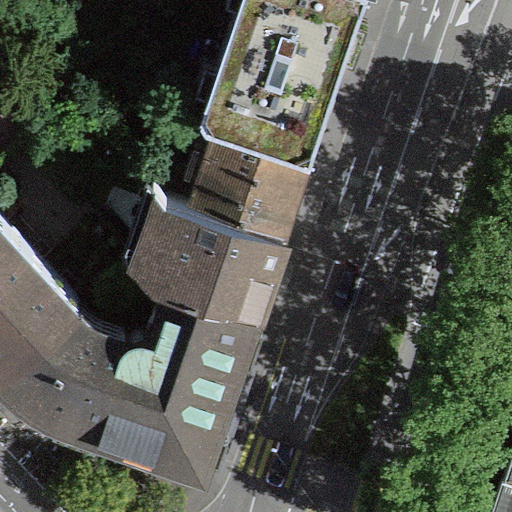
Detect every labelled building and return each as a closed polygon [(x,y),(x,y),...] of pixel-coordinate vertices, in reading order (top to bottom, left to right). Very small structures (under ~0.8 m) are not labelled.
[(328,92),(358,0),(234,0),(200,103),(208,112),(217,115),(309,147),(328,92)] [(191,194),(282,225),(291,201),(309,147),(217,115),(210,139),(196,134),(185,167),(198,171),(191,194)] [(264,279),(282,225),(191,194),(166,185),(152,171),(144,195),(112,184),(105,201),(130,228),(134,218),(147,222),(137,253),(151,269),(162,272),(256,304),(264,279)] [(0,368),(67,306),(79,295),(0,209),(0,368)] [(203,460),(256,304),(162,272),(145,323),(139,322),(135,323),(128,326),(122,335),(84,320),(67,306),(0,368),(0,369),(28,393),(95,419),(203,460)] [(511,511),(511,444),(489,511),(511,511)]
